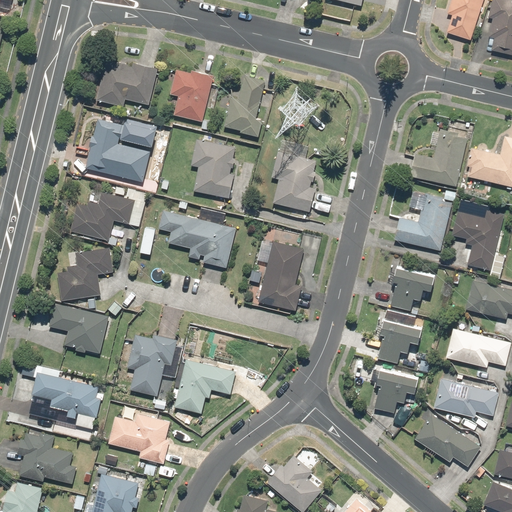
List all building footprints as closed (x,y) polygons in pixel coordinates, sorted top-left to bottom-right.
[(468,41),(482,0),(448,0),(444,12),(452,15),(445,33),(468,41)] [(511,0),(490,0),(487,17),(490,18),(486,35),(492,37),(489,49),(511,54),(511,0)] [(133,67),(104,60),(95,102),(122,108),(124,99),(149,105),(157,67),(134,62),(133,67)] [(212,76),(175,69),(170,95),(178,97),(174,117),(203,123),(212,76)] [(256,118),(262,80),(243,77),(239,99),(225,96),(222,111),(226,111),(223,128),(241,131),(240,134),(258,137),(261,119),(256,118)] [(121,126),(96,120),(85,169),(143,182),(153,138),(120,130),(121,126)] [(467,139),(456,136),(457,133),(442,129),(442,132),(432,129),(428,144),(434,145),(431,158),(415,153),(408,174),(453,187),(467,139)] [(204,140),(195,138),(190,164),(197,166),(192,192),(230,198),(234,176),(230,175),(235,148),(213,144),(215,133),(205,132),(204,140)] [(328,138),(315,135),(310,152),(323,155),(328,138)] [(500,152),(469,146),(465,165),(469,166),(467,178),(511,187),(511,137),(503,136),(500,152)] [(308,145),(280,138),(270,179),(276,180),(271,203),(308,212),(314,188),(310,187),(312,181),(313,181),(318,161),(304,158),(308,145)] [(159,181),(149,179),(146,192),(157,194),(159,181)] [(86,206),(75,203),(69,230),(108,239),(113,220),(140,226),(148,194),(128,190),(127,196),(101,190),(98,205),(87,202),(86,206)] [(439,253),(455,193),(447,191),(445,199),(424,193),(416,224),(399,219),(393,241),(439,253)] [(461,210),(455,209),(451,235),(465,237),(463,245),(472,246),(468,265),(491,269),(500,213),(484,210),(485,205),(463,201),(461,210)] [(235,227),(163,210),(159,227),(171,230),(168,243),(189,248),(187,258),(197,260),(198,254),(206,256),(204,266),(224,270),(235,227)] [(306,248),(272,240),(256,300),(295,310),(301,286),(296,285),(306,248)] [(66,266),(67,270),(57,271),(60,300),(102,296),(99,273),(113,271),(110,249),(74,253),(75,265),(66,266)] [(435,276),(393,266),(389,280),(395,281),(389,304),(411,310),(414,297),(420,299),(423,289),(432,291),(435,276)] [(511,288),(472,278),(465,309),(505,319),(506,313),(511,314),(511,288)] [(109,316),(53,303),(48,325),(68,329),(64,345),(101,353),(109,316)] [(423,327),(381,316),(377,333),(382,334),(376,358),(398,363),(401,350),(408,352),(410,341),(418,343),(423,327)] [(510,341),(453,327),(445,358),(488,368),(489,362),(505,365),(510,341)] [(152,339),(134,334),(126,366),(124,366),(115,398),(129,401),(131,390),(156,396),(165,363),(171,365),(177,341),(153,334),(152,339)] [(196,346),(184,344),(183,354),(195,355),(196,346)] [(234,372),(183,359),(171,408),(199,415),(205,387),(229,393),(234,372)] [(417,377),(377,370),(375,383),(378,384),(373,410),(394,414),(396,401),(405,403),(407,393),(415,394),(417,377)] [(97,386),(36,371),(31,395),(50,400),(48,407),(67,411),(65,419),(73,421),(75,414),(78,414),(75,425),(93,429),(100,399),(95,398),(97,386)] [(497,390),(440,377),(432,408),(475,417),(476,411),(492,415),(497,390)] [(165,402),(154,399),(152,409),(163,412),(165,402)] [(124,405),(121,418),(113,416),(106,444),(138,452),(137,456),(162,463),(167,440),(165,440),(169,421),(156,417),(157,414),(124,405)] [(480,446),(432,413),(414,439),(449,463),(454,456),(467,465),(480,446)] [(22,453),(19,476),(42,480),(43,478),(72,483),(75,467),(71,466),(73,451),(50,448),(52,438),(25,434),(24,440),(19,439),(17,452),(22,453)] [(511,450),(500,447),(494,474),(511,478),(511,450)] [(278,467),(265,481),(300,511),(304,511),(322,492),(307,480),(315,471),(295,453),(281,469),(278,467)] [(156,465),(146,462),(143,476),(153,479),(156,465)] [(95,473),(100,474),(92,511),(131,511),(132,507),(137,508),(139,498),(134,497),(137,483),(105,476),(107,466),(97,464),(95,473)] [(501,511),(511,511),(511,488),(493,481),(483,504),(502,511),(501,511)] [(36,511),(42,489),(15,483),(13,490),(7,489),(2,511),(6,511),(36,511)] [(85,497),(77,494),(72,508),(81,511),(85,497)] [(235,509),(234,511),(278,511),(266,509),(268,501),(241,495),(239,509),(235,509)] [(374,511),(356,496),(341,511),(374,511)]
